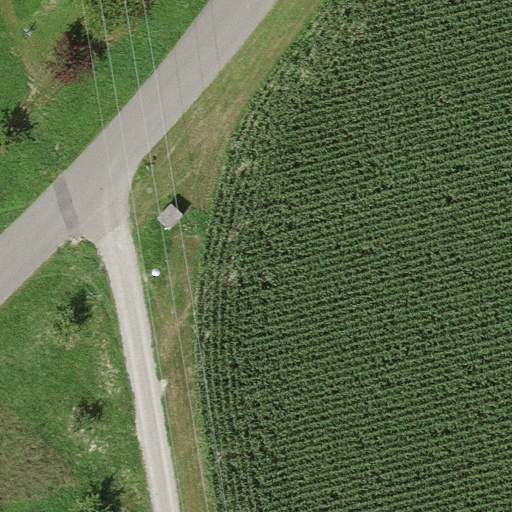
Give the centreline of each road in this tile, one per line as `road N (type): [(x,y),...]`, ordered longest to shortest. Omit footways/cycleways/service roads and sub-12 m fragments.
road 1 (unclassified): [(0,270),(84,189),(245,0)]
road 2 (track): [(169,511),(117,231),(84,189)]
